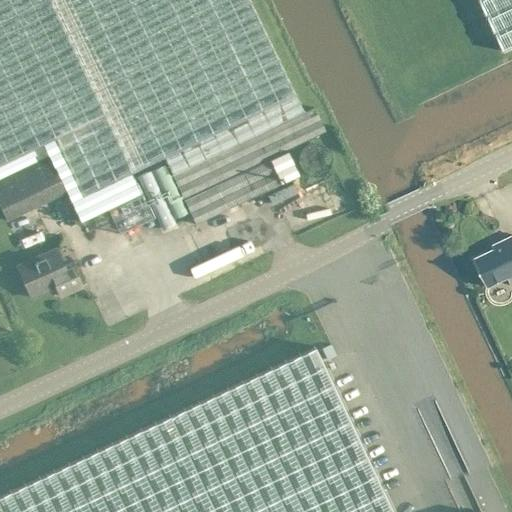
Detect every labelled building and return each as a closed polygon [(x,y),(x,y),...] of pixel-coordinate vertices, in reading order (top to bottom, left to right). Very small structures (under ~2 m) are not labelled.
[(0,0),(0,196),(8,212),(66,184),(79,211),(145,180),(95,76),(59,0),(0,0)] [(326,123),(309,88),(267,0),(93,0),(173,167),(193,211),(189,213),(191,218),(282,175),(270,150),(287,142),(326,123)] [(511,0),(477,0),(503,53),(511,48),(511,0)] [(154,212),(167,208),(158,180),(146,184),(154,212)] [(120,226),(154,211),(142,186),(109,202),(120,226)] [(40,218),(13,227),(16,237),(43,229),(40,218)] [(237,222),(200,231),(204,248),(241,239),(237,222)] [(469,250),(501,239),(496,225),(465,235),(469,250)] [(511,236),(491,247),(492,251),(472,261),(486,288),(506,278),(510,286),(511,285),(511,236)] [(71,255),(64,258),(56,240),(18,258),(32,289),(56,278),(61,288),(82,278),(71,255)] [(396,511),(308,324),(0,466),(0,511),(396,511)]
